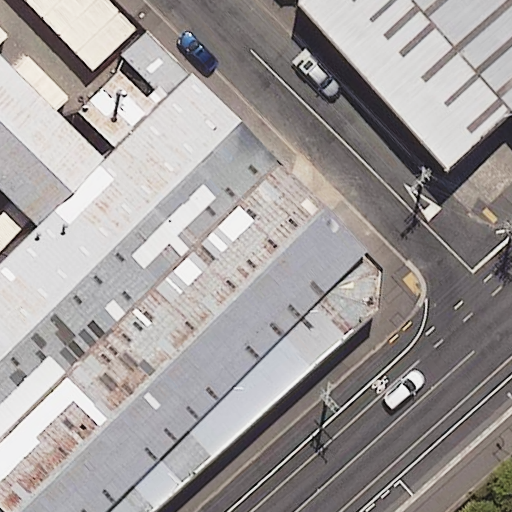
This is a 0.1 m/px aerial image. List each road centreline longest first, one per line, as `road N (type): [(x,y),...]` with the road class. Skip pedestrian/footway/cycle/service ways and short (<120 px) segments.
road 1 (residential): [(511,310),(198,0)]
road 2 (secondary): [(511,317),(294,511)]
